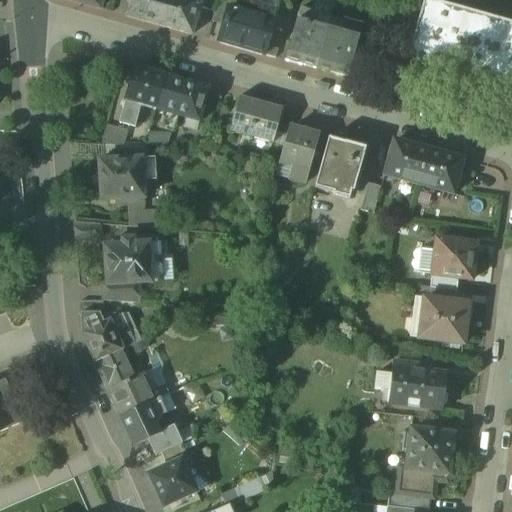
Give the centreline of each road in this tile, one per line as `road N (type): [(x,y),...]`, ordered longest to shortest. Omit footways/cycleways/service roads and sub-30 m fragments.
road 1 (tertiary): [(135,511),(62,333),(30,17)]
road 2 (residential): [(30,17),(511,148)]
road 3 (residential): [(511,333),(490,511)]
